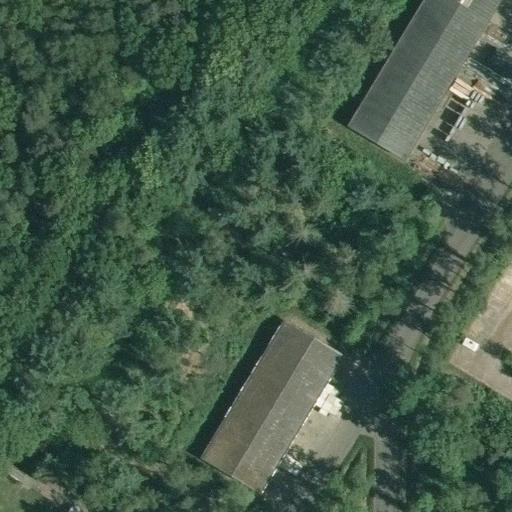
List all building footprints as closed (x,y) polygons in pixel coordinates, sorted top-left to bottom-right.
[(425,0),(348,128),(403,161),(499,0),(425,0)] [(464,86),(473,93),(484,77),(475,71),(464,86)] [(484,119),(475,137),(495,147),(501,135),(511,140),(511,117),(505,130),(484,119)] [(202,460),(258,494),(340,357),(284,323),(202,460)] [(3,458),(0,461),(0,467),(20,482),(26,475),(3,458)] [(26,475),(20,482),(29,489),(34,482),(35,481),(26,475)]
